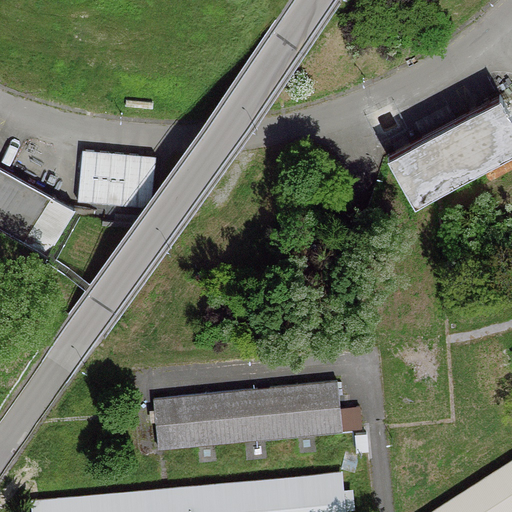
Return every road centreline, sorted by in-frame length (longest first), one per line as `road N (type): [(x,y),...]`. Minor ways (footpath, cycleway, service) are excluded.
road 1 (unclassified): [(0,455),(323,0)]
road 2 (unclassified): [(0,102),(77,131),(206,140),(261,134),(370,108),(429,83),(511,17)]
